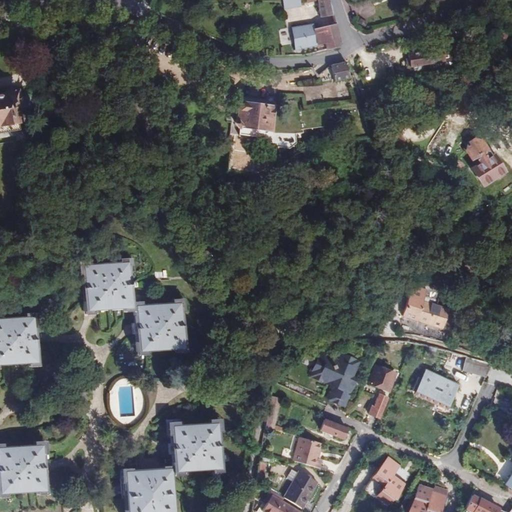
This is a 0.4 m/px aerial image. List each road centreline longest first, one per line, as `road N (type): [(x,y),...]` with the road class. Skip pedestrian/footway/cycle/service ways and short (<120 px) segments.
road 1 (residential): [(244,511),(272,338),(383,338),(511,368)]
road 2 (residential): [(351,44),(308,63),(231,60),(84,1),(29,0)]
road 3 (residential): [(320,511),(366,429),(447,468)]
road 4 (residential): [(470,0),(351,44)]
